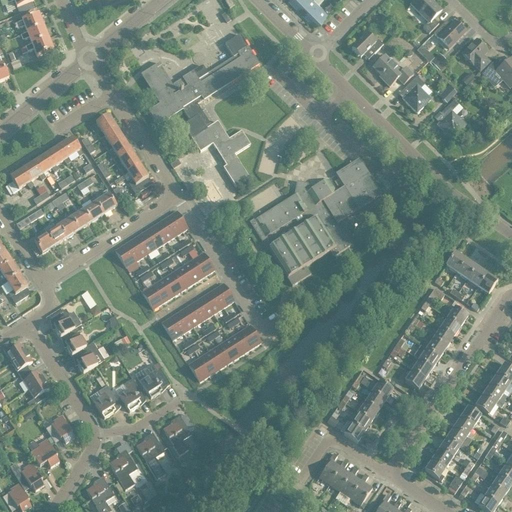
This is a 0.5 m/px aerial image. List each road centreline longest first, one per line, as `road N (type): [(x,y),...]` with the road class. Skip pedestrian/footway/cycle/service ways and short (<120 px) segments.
road 1 (residential): [(511,233),(459,199),(313,56)]
road 2 (residential): [(269,341),(176,198)]
road 3 (residential): [(176,198),(87,59)]
road 4 (residential): [(43,282),(176,198)]
road 5 (residential): [(427,415),(511,295)]
road 6 (residential): [(92,435),(24,322)]
